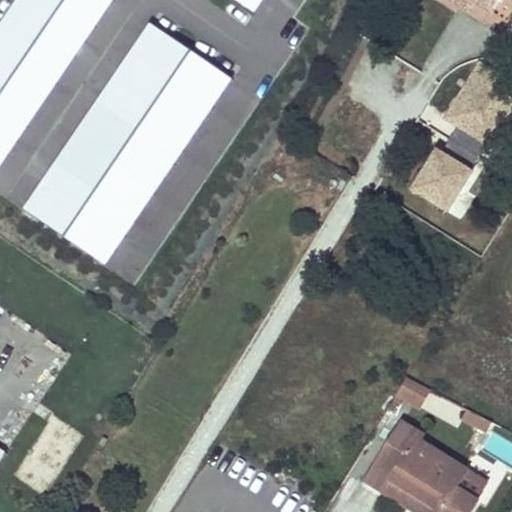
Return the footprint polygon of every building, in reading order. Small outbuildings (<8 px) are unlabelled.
[(0,173),(117,0),(116,0),(17,0),(0,26),(0,173)] [(268,0),(235,0),(258,15),(268,0)] [(448,0),(470,14),(478,2),(474,0),(448,0)] [(475,0),(492,10),(498,0),(475,0)] [(222,72),(153,29),(28,212),(95,260),(222,72)] [(511,98),(511,91),(475,71),(451,113),(491,135),(511,98)] [(475,171),(436,148),(412,190),(451,213),(475,171)] [(429,389),(406,377),(396,393),(418,406),(429,389)] [(433,392),(425,408),(454,422),(462,407),(433,392)] [(44,498),(87,435),(53,412),(10,475),(44,498)] [(419,433),(401,422),(377,460),(396,472),(391,479),(438,508),(435,511),(467,511),(476,499),(452,484),(463,467),(416,438),(419,433)] [(418,511),(435,511),(438,508),(391,479),(396,472),(377,460),(366,479),(418,511)]
